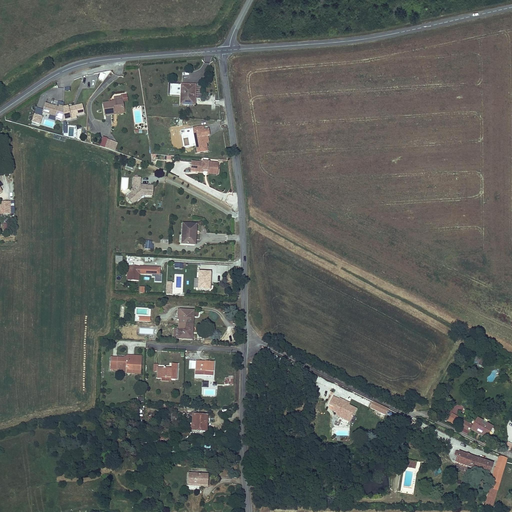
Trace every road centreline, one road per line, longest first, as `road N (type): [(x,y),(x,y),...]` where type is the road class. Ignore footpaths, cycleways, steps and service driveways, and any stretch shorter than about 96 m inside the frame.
road 1 (tertiary): [(226,49),(240,202),(249,511)]
road 2 (tertiary): [(226,49),(374,37),(511,7)]
road 3 (tertiary): [(0,112),(76,65),(226,49)]
